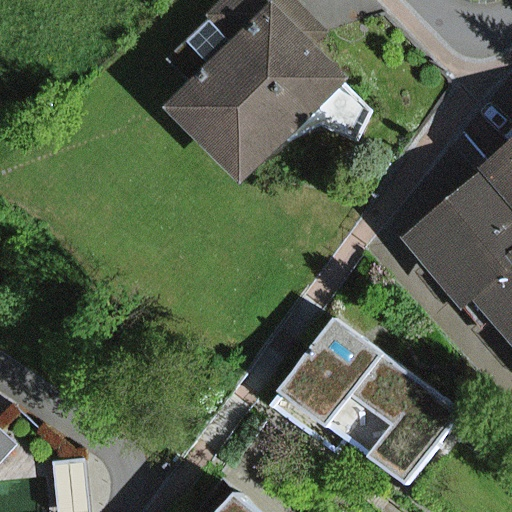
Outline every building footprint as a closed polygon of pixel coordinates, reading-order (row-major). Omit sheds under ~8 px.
[(354,72),(284,0),(224,0),(171,52),(201,72),(156,116),(229,191),(354,72)] [(511,150),(401,249),(511,373),(511,150)] [(472,409),(319,313),(273,387),(426,482),(472,409)] [(0,472),(31,437),(0,409),(0,472)] [(231,511),(252,511),(241,501),(231,511)]
